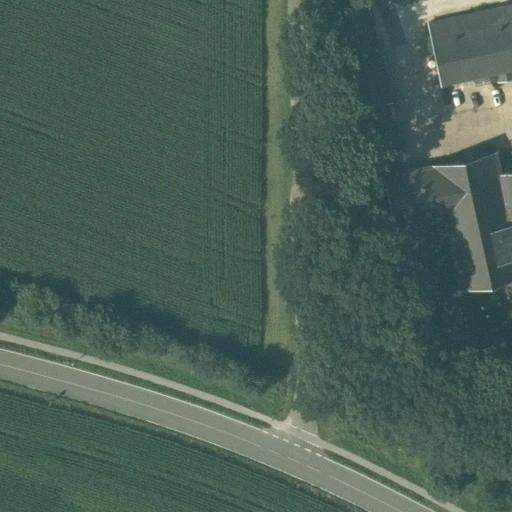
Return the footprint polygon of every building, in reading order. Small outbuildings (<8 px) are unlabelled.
[(389,100),(367,0),(362,0),(332,7),(354,107),(389,100)] [(511,4),(428,22),(440,81),(511,65),(511,4)] [(389,100),(354,107),(364,155),(399,148),(389,100)] [(511,168),(499,171),(494,150),(433,163),(433,164),(445,217),(450,241),(511,228),(511,227),(511,168)] [(433,164),(384,174),(396,225),(397,225),(399,234),(430,228),(428,221),(445,217),(433,164)] [(511,232),(511,228),(450,241),(460,285),(511,273),(511,232)] [(381,246),(373,253),(375,261),(384,264),(391,258),(389,249),(381,246)]
